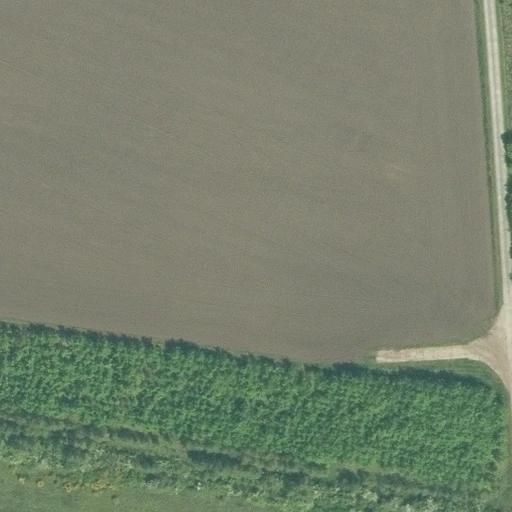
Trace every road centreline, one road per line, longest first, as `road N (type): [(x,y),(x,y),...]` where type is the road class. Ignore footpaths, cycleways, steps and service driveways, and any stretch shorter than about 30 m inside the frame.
road 1 (unclassified): [(511,341),(487,0)]
road 2 (track): [(511,355),(382,356)]
